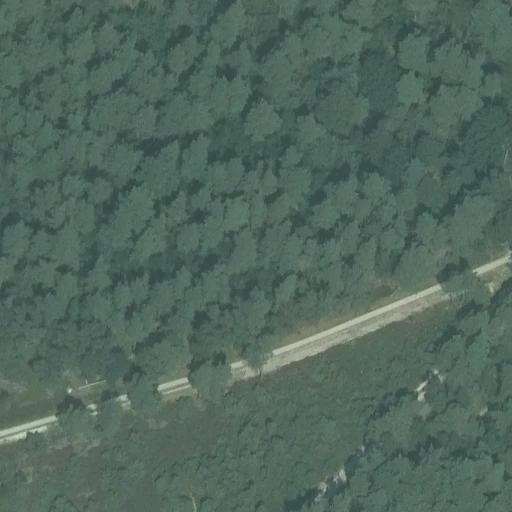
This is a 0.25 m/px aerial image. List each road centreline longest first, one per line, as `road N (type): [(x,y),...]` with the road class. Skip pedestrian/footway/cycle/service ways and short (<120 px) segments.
road 1 (track): [(0,445),(221,381),(511,269)]
road 2 (track): [(511,297),(306,511)]
road 3 (unknown): [(511,416),(501,433),(387,511)]
